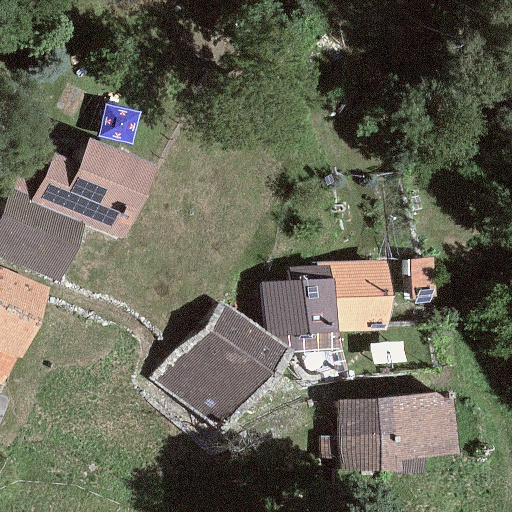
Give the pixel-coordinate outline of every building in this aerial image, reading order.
[(65,151),(22,133),(0,184),(0,261),(45,281),(68,225),(106,240),(136,168),(70,140),(65,151)] [(285,283),(255,285),(257,325),(265,337),(374,330),(370,267),(284,272),(285,283)] [(0,373),(37,291),(0,273),(0,373)] [(271,348),(215,304),(154,382),(209,426),(271,348)] [(438,391),(327,401),(332,463),(444,453),(438,391)]
